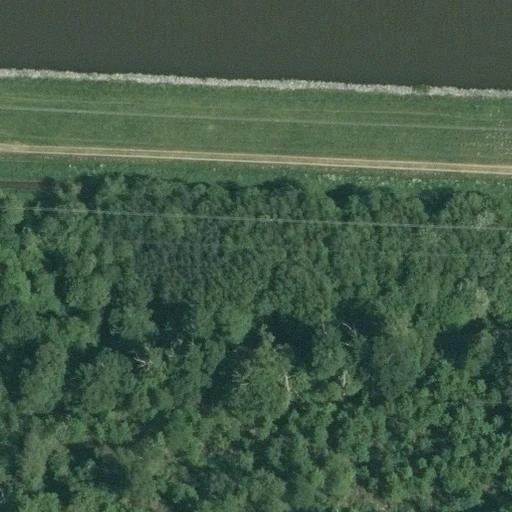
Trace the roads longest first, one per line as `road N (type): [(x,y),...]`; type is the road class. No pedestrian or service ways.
road 1 (track): [(511,337),(0,378)]
road 2 (track): [(0,150),(511,173)]
